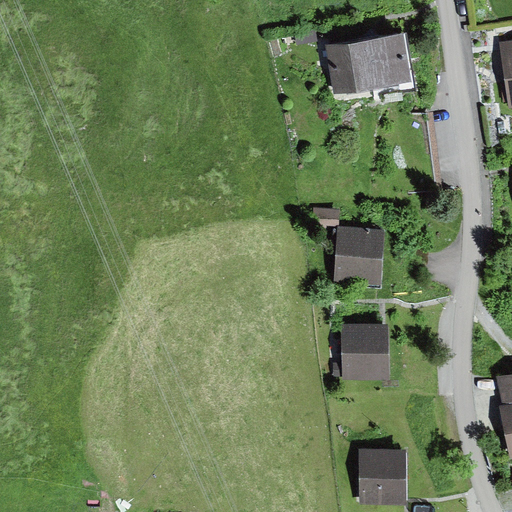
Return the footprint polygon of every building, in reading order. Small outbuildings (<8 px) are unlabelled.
[(405,22),(364,28),(372,78),(413,72),(405,22)] [(316,27),(295,31),(297,43),(318,39),(316,27)] [(372,78),(364,28),(324,35),(332,84),(372,78)] [(511,36),(498,38),(508,104),(511,103),(511,36)] [(437,188),(426,108),(393,113),(404,193),(437,188)] [(337,207),(313,206),(312,223),(337,224),(337,207)] [(384,226),(340,224),(337,275),(381,278),(384,226)] [(423,280),(425,252),(401,250),(400,279),(423,280)] [(388,319),(342,320),(343,360),(334,361),(334,375),(390,373),(388,319)] [(511,368),(497,372),(503,399),(499,401),(511,453),(511,368)] [(404,444),(358,445),(359,497),(405,496),(404,444)]
